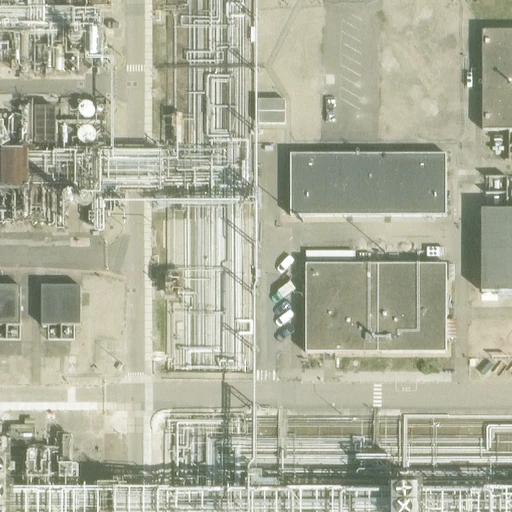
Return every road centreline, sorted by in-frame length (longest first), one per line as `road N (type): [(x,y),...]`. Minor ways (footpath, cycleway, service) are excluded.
road 1 (unknown): [(284,406),(282,256),(299,231),(459,231),(472,298),(511,304)]
road 2 (unknown): [(143,406),(0,400)]
